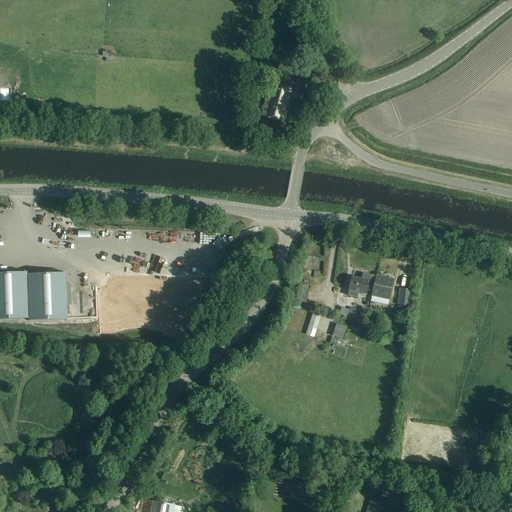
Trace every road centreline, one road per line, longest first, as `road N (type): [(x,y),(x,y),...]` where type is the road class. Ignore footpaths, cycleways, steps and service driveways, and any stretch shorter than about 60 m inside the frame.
road 1 (unclassified): [(109,511),(160,413),(257,312),(291,216)]
road 2 (track): [(0,136),(299,158)]
road 3 (tertiary): [(0,191),(291,216)]
road 4 (tertiary): [(511,253),(291,216)]
road 5 (unclassified): [(511,195),(374,163),(324,118)]
road 6 (tertiary): [(349,97),(441,57),(511,2)]
road 7 (unknown): [(26,258),(98,263),(167,295)]
